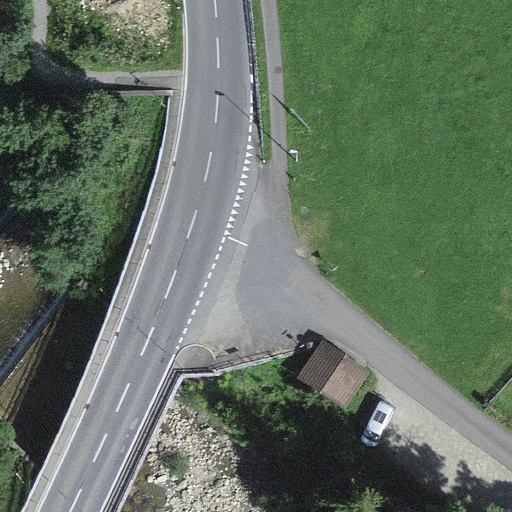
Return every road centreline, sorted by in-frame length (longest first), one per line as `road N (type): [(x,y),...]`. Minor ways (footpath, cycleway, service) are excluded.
road 1 (unclassified): [(192,233),(315,306),(511,449)]
road 2 (secondary): [(192,233),(72,511)]
road 3 (secondary): [(215,0),(216,124),(192,233)]
